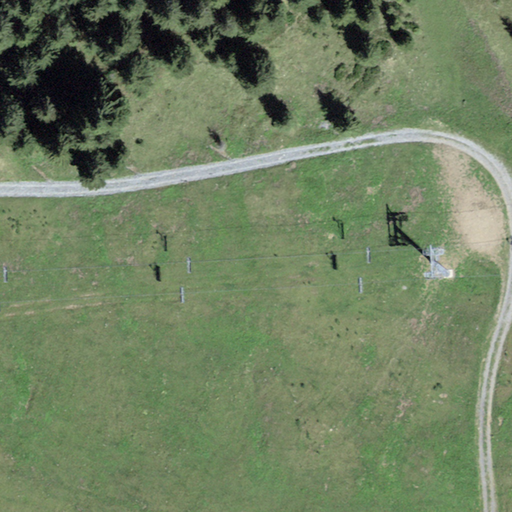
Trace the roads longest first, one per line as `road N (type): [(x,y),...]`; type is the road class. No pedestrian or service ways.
road 1 (track): [(0,189),(164,179),(412,135),(464,144),(485,159),(511,210)]
road 2 (track): [(511,279),(483,423),(489,511)]
